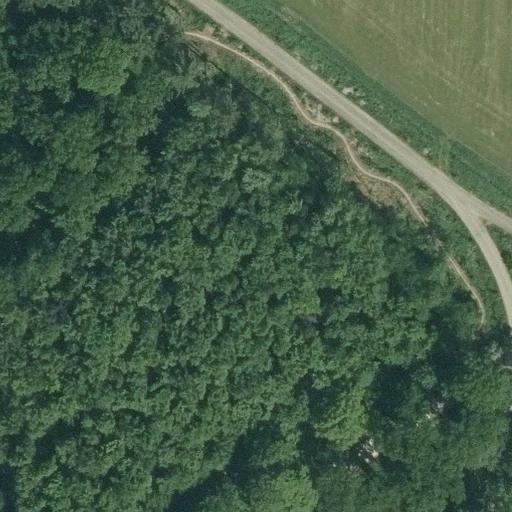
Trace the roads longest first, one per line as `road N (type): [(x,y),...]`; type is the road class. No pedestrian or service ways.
road 1 (unclassified): [(441,181),(198,0)]
road 2 (unclassified): [(510,379),(495,263),(441,181)]
road 3 (track): [(439,406),(281,511)]
road 4 (unclassified): [(492,511),(510,379)]
